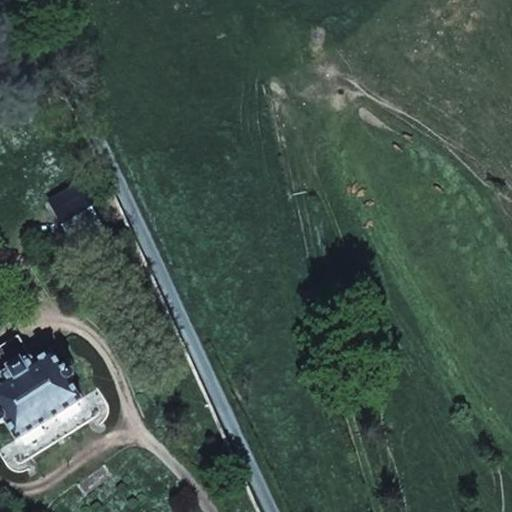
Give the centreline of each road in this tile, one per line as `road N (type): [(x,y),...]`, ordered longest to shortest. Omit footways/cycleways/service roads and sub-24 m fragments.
road 1 (residential): [(276,511),(31,0)]
road 2 (unknown): [(37,298),(59,345),(126,394),(170,482),(199,511)]
